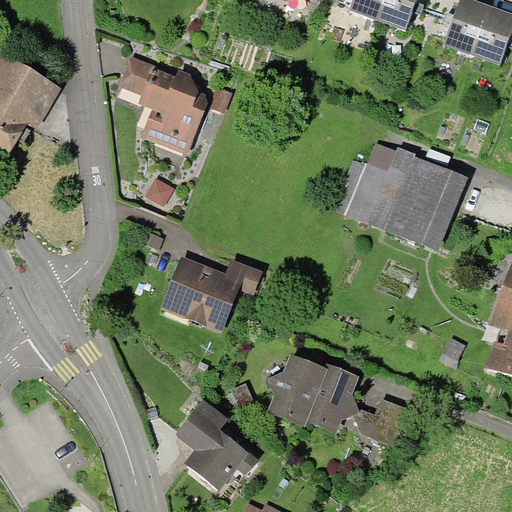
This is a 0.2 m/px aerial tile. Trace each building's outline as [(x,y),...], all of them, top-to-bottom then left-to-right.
[(352,0),(347,15),(375,25),(384,0),(352,0)] [(384,0),(375,25),(403,36),(416,0),(384,0)] [(441,50),(469,60),(487,12),(459,2),(441,50)] [(511,30),(511,21),(487,12),(469,60),(497,70),(511,30)] [(0,163),(2,164),(47,88),(0,59),(0,163)] [(185,81),(184,81),(179,80),(176,82),(174,85),(174,89),(172,89),(170,83),(153,77),(155,74),(133,65),(129,67),(121,87),(144,96),(148,104),(150,105),(137,137),(184,156),(188,147),(185,146),(199,112),(196,104),(188,101),(185,93),(187,91),(188,87),(187,84),(185,81)] [(210,107),(222,111),(227,97),(216,93),(210,107)] [(389,235),(421,248),(449,179),(417,165),(389,235)] [(348,218),(368,227),(388,179),(367,170),(348,218)] [(488,327),(511,335),(511,264),(488,327)] [(211,281),(209,278),(182,267),(165,310),(217,331),(234,289),(251,296),(258,279),(230,267),(223,284),(221,283),(218,284),(211,281)] [(444,355),(455,361),(460,350),(449,344),(444,355)] [(511,355),(494,349),(486,371),(511,380),(511,355)] [(269,416),(300,428),(323,371),(322,371),(320,376),(290,364),(283,379),(268,385),(275,400),(269,416)] [(353,384),(323,371),(300,428),(301,428),(303,423),(333,435),(337,423),(354,416),(346,400),(353,384)] [(239,412),(250,406),(242,389),(230,395),(239,412)] [(177,437),(186,444),(198,453),(185,469),(215,492),(243,457),(213,433),(221,424),(200,407),(177,437)] [(405,418),(378,407),(366,439),(392,450),(400,429),(401,429),(405,418)]
